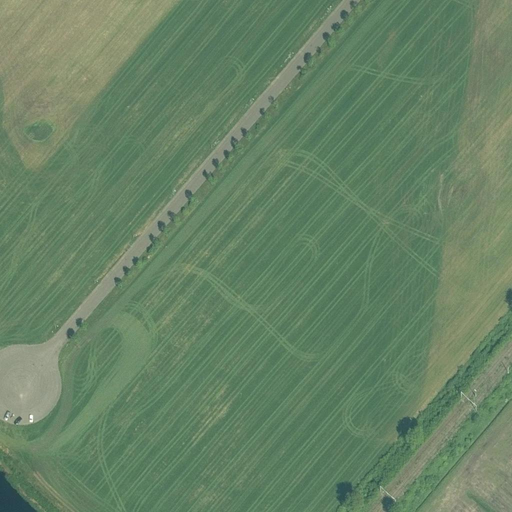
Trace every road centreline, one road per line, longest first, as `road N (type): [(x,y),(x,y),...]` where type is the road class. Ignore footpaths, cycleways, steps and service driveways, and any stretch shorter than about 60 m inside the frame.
road 1 (unknown): [(397,0),(299,487),(161,460),(252,0)]
road 2 (unknown): [(330,329),(0,258)]
road 3 (unknown): [(204,0),(147,290)]
